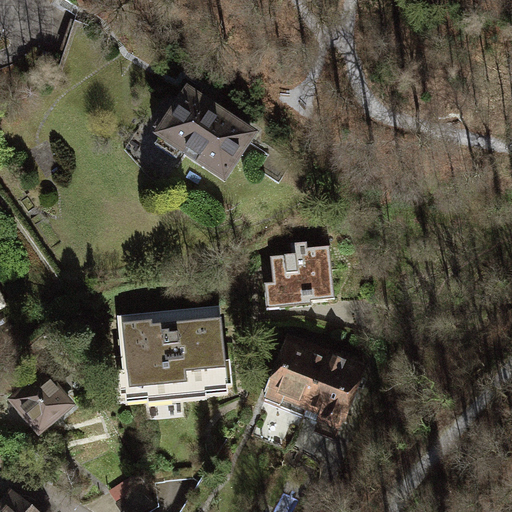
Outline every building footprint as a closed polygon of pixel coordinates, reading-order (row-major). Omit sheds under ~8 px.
[(180,155),(224,184),(255,138),(188,94),(151,150),(174,165),(180,155)] [(290,259),(269,262),(273,291),(264,292),(268,318),(315,312),(314,307),(336,304),(329,249),(304,252),(303,247),(288,249),(290,259)] [(0,316),(11,310),(0,290),(0,316)] [(219,311),(117,321),(122,377),(118,377),(120,401),(125,401),(126,406),(221,397),(220,383),(223,383),(223,376),(221,365),(224,365),(221,326),(219,311)] [(307,407),(326,360),(309,353),(313,345),(298,339),(295,348),(286,344),(264,401),(279,407),(283,398),(307,407)] [(340,430),(365,367),(328,353),(326,360),(307,407),(303,416),(340,430)] [(59,369),(14,407),(40,439),(77,407),(67,396),(76,388),(59,369)] [(137,476),(110,493),(122,511),(138,511),(154,503),(137,476)] [(0,507),(0,510),(1,511),(36,511),(12,493),(0,507)]
